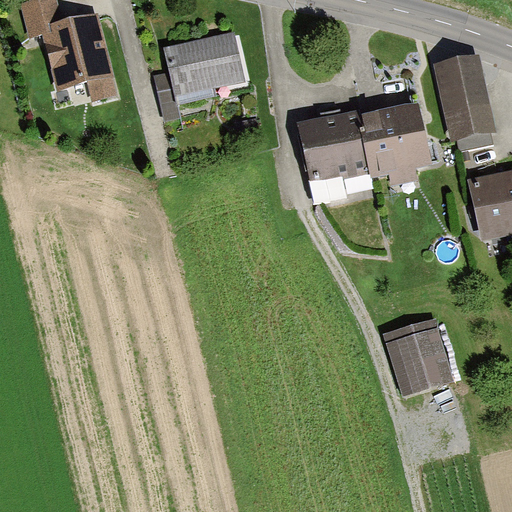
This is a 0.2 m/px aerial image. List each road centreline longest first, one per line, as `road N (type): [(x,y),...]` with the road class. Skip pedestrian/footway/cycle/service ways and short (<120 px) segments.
road 1 (track): [(419,511),(377,354),(296,192),(273,0)]
road 2 (tertiary): [(349,0),(511,45)]
